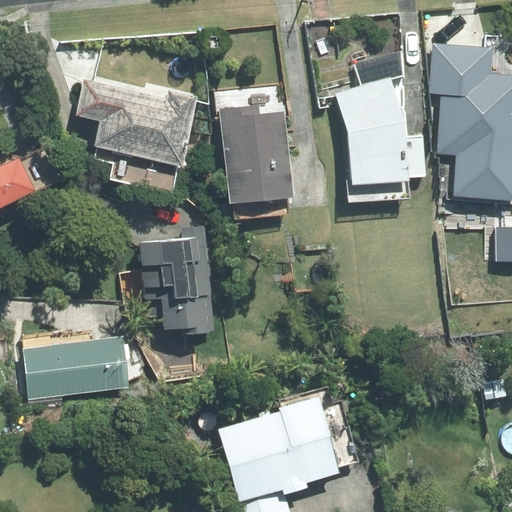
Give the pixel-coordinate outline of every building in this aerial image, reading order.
[(511,193),(511,71),(492,70),(494,45),(433,41),(430,89),(443,90),(438,152),(459,153),(456,190),(511,193)] [(392,73),(336,90),(349,134),(350,134),(352,178),(426,174),(424,134),(405,135),(404,111),(392,73)] [(168,95),(85,76),(77,111),(100,117),(95,141),(182,162),(198,94),(170,88),(168,95)] [(222,105),(230,197),(293,192),(287,109),(260,111),(259,102),(222,105)] [(0,162),(0,203),(36,185),(20,153),(0,162)] [(217,325),(203,223),(184,226),(185,234),(139,240),(146,296),(162,294),(167,332),(217,325)] [(511,223),(497,224),(497,257),(511,256),(511,223)] [(125,331),(23,344),(30,398),(131,385),(125,331)] [(322,394),(220,425),(240,491),(231,494),(236,511),(291,511),(284,486),(344,468),(322,394)]
